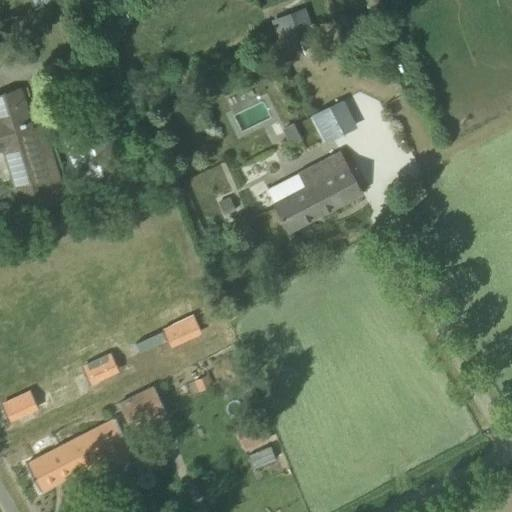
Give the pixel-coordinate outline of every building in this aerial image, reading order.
[(272,21),(287,60),(306,53),(291,13),(272,21)] [(0,150),(5,149),(24,212),(56,202),(33,128),(21,88),(0,94),(0,150)] [(113,157),(99,124),(73,135),(74,136),(80,152),(87,168),(113,157)] [(282,130),(290,147),(303,142),(295,125),(282,130)] [(288,230),(361,191),(341,154),(303,175),(307,186),(275,203),(288,230)] [(171,345),(201,331),(195,317),(164,331),(171,345)] [(120,368),(113,354),(83,368),(90,382),(120,368)] [(167,413),(154,386),(120,403),(134,430),(167,413)] [(40,405),(33,390),(2,405),(9,420),(27,411),(40,405)] [(248,448),(267,439),(256,414),(237,423),(248,448)] [(97,474),(133,455),(128,444),(114,418),(26,464),(40,491),(92,464),(97,474)]
